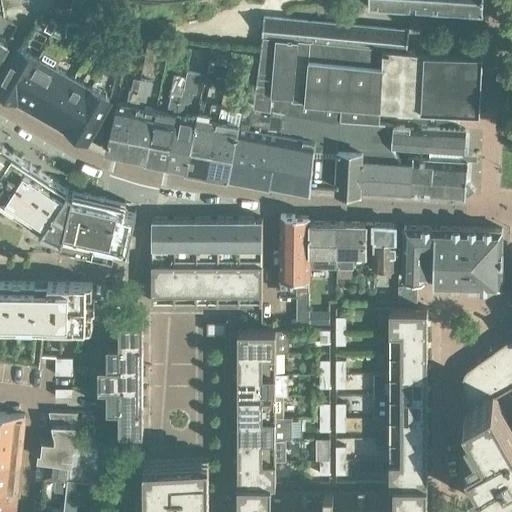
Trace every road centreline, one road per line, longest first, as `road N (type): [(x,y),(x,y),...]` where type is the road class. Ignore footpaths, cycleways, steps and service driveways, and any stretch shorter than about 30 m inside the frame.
road 1 (residential): [(0,108),(127,171),(282,202),(511,208)]
road 2 (residential): [(0,266),(133,278)]
